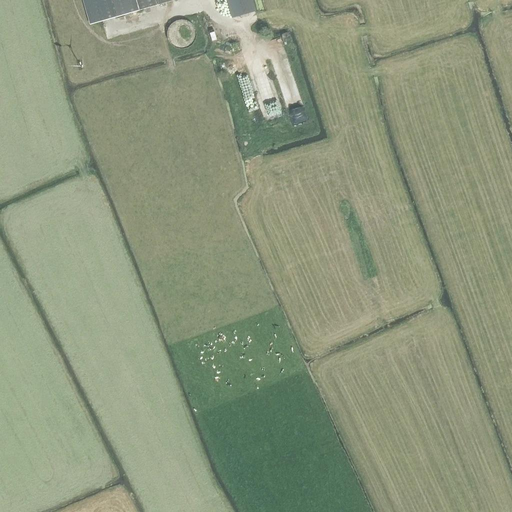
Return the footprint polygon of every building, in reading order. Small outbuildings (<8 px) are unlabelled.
[(175,0),(82,0),(89,25),(175,0)] [(255,11),(251,0),(225,0),(231,18),(255,11)] [(179,50),(185,50),(189,48),(193,44),(196,39),(196,34),(195,29),(192,25),(188,22),(184,21),(179,21),(175,22),(171,25),(168,29),(167,35),(167,40),(170,45),(174,48),(179,50)] [(288,32),(281,34),(284,43),(291,41),(288,32)] [(289,112),(294,127),(309,121),(304,106),(289,112)]
